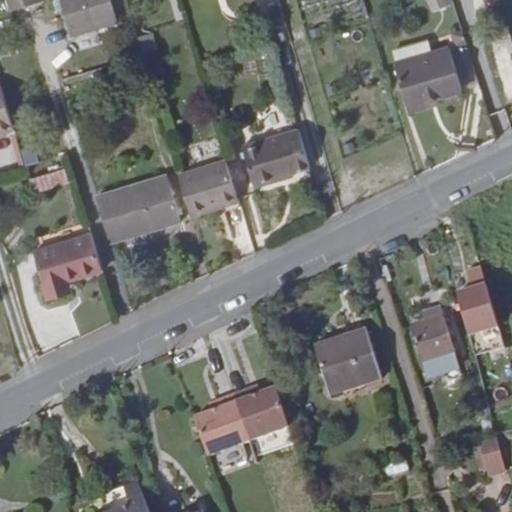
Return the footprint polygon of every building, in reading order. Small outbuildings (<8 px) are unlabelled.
[(110,22),(103,0),(53,0),(64,36),(110,22)] [(452,0),(427,0),(432,11),(453,2),(452,0)] [(508,103),(511,101),(511,47),(508,35),(487,41),(508,103)] [(404,102),(436,93),(459,86),(448,45),(392,60),(404,102)] [(436,93),(404,102),(407,110),(437,100),(436,93)] [(279,117),(260,121),(263,136),(282,132),(279,117)] [(224,175),(230,196),(273,182),(272,179),(301,170),(291,133),(218,154),(224,175)] [(65,170),(30,179),(34,193),(69,184),(65,170)] [(173,190),(185,231),(236,216),(230,196),(224,175),(173,190)] [(165,182),(95,201),(108,248),(125,243),(122,234),(135,230),(137,240),(178,228),(165,182)] [(122,234),(125,243),(137,240),(135,230),(122,234)] [(28,248),(41,290),(61,284),(60,278),(97,269),(87,233),(28,248)] [(63,291),(61,284),(41,290),(43,296),(63,291)] [(491,288),(457,297),(469,340),(503,330),(491,288)] [(439,314),(424,318),(427,329),(442,324),(439,314)] [(427,329),(424,318),(407,323),(420,363),(451,354),(442,324),(427,329)] [(340,381),(342,388),(374,379),(361,331),(311,345),(322,387),(340,381)] [(246,390),(231,395),(245,441),(283,429),(271,390),(253,395),(248,397),(246,390)] [(434,424),(448,420),(439,392),(425,396),(434,424)] [(219,406),(192,415),(205,454),(245,441),(231,395),(217,399),(219,406)] [(245,441),(251,458),(288,446),(283,429),(245,441)] [(509,470),(499,437),(477,444),(484,471),(490,469),(491,475),(509,470)] [(104,502),(82,509),(82,511),(148,511),(136,472),(99,484),(104,502)]
